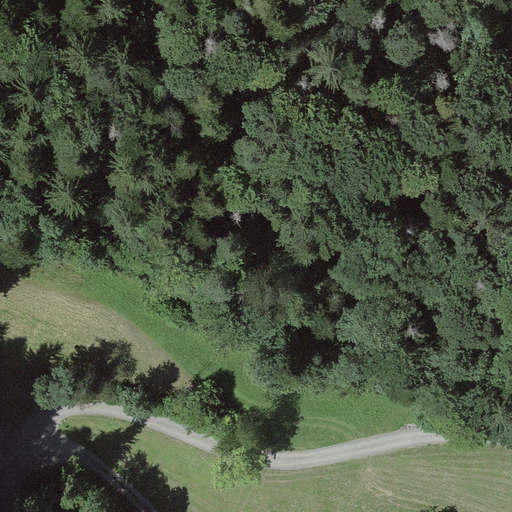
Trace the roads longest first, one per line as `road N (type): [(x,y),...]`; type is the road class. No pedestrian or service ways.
road 1 (unclassified): [(511,437),(462,429),(284,457),(85,408),(28,434),(14,511)]
road 2 (track): [(40,428),(113,476),(150,511)]
